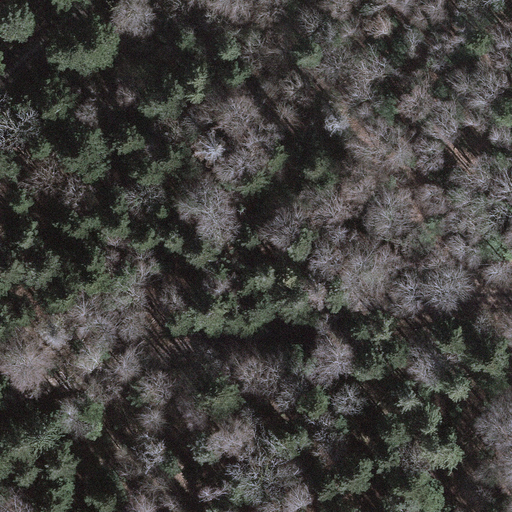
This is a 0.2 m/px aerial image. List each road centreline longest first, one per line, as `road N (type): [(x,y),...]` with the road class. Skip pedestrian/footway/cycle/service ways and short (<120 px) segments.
road 1 (track): [(511,293),(335,310),(0,392)]
road 2 (track): [(0,83),(89,0)]
